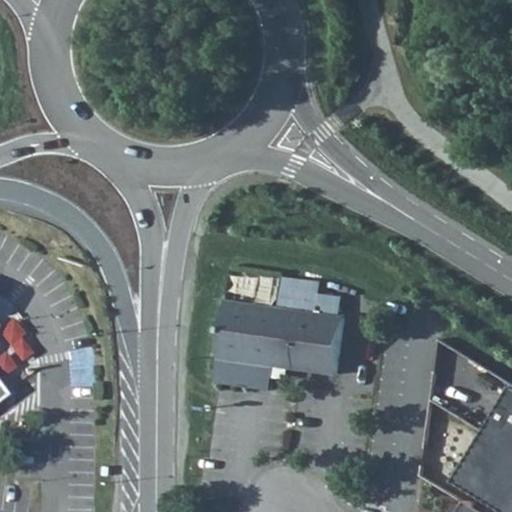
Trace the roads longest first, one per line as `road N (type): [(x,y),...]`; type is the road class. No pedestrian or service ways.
road 1 (tertiary): [(0,191),(64,210),(93,235),(117,268),(140,368),(158,405)]
road 2 (unclassified): [(511,273),(309,147),(277,116)]
road 3 (tertiary): [(158,405),(174,172)]
road 4 (secondary): [(174,172),(222,162),(277,116)]
road 5 (secondary): [(277,116),(298,47),(288,0)]
